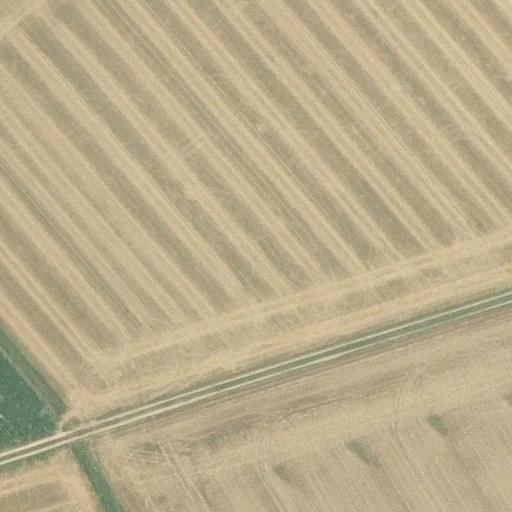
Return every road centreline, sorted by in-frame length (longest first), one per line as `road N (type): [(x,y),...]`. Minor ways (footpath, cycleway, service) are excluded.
road 1 (track): [(511,299),(0,463)]
road 2 (track): [(0,350),(73,439),(116,511)]
